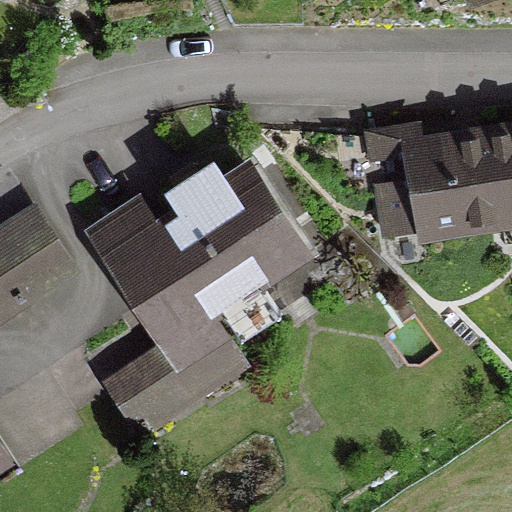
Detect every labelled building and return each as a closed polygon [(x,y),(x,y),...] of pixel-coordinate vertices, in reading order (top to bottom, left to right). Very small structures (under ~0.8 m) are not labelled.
[(66,11),(39,26),(51,48),(78,34),(66,11)] [(374,155),(369,156),(382,235),(496,216),(483,137),(417,148),(414,131),(389,135),(391,152),(374,155)] [(496,216),(511,213),(511,131),(483,137),(496,216)] [(138,427),(241,360),(206,307),(294,249),(243,172),(224,185),(209,164),(165,192),(179,214),(118,255),(111,245),(106,249),(171,346),(111,386),(138,427)] [(0,309),(69,264),(34,211),(0,233),(0,309)]
